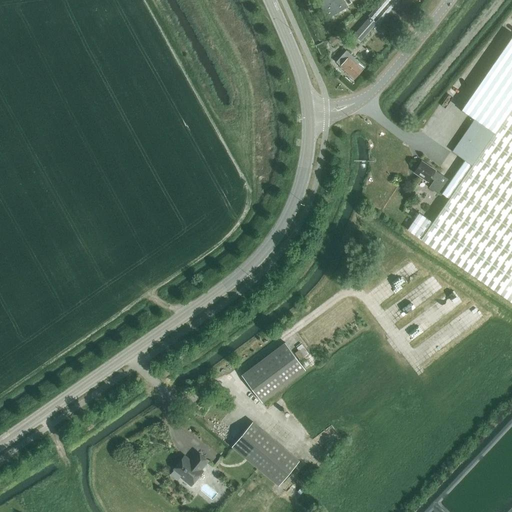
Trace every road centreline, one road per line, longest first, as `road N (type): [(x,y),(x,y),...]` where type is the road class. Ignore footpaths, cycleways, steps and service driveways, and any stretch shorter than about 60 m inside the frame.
road 1 (tertiary): [(0,445),(231,283),(270,243),(305,163),(308,113)]
road 2 (unclassified): [(308,113),(348,107),(373,92),(450,0)]
road 3 (tertiary): [(308,113),(269,0)]
